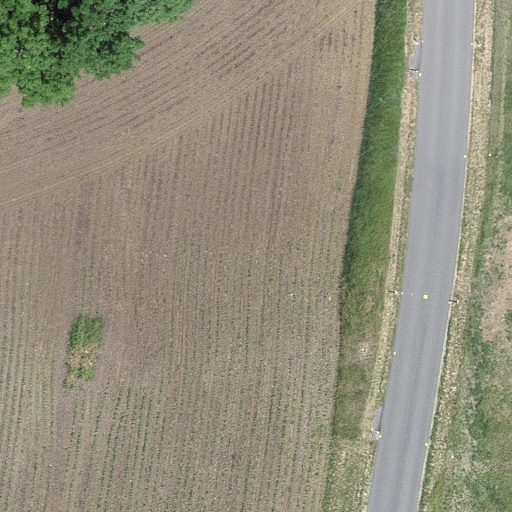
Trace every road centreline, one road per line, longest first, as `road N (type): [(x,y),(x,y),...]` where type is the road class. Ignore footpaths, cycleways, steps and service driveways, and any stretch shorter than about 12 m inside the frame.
road 1 (tertiary): [(450,0),(434,209),(390,511)]
road 2 (track): [(138,0),(0,58)]
